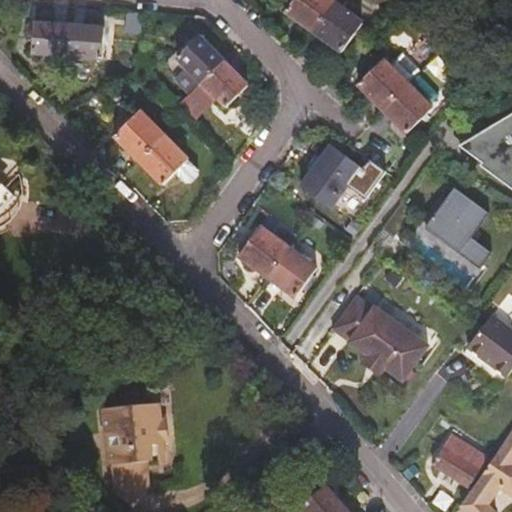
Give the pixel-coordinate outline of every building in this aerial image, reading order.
[(337,5),(340,0),(298,0),(289,14),(317,34),(337,5)] [(337,5),(317,34),(343,52),(363,24),(337,5)] [(68,57),(71,27),(38,25),(36,55),(68,57)] [(106,30),(71,27),(68,57),(103,60),(106,30)] [(194,93),(225,62),(200,38),(179,60),(191,70),(181,80),(194,93)] [(250,87),(225,62),(194,93),(185,102),(200,117),(219,98),(229,108),(250,87)] [(385,112),(411,87),(386,62),(361,88),(385,112)] [(435,110),(411,87),(385,112),(409,136),(435,110)] [(99,96),(86,102),(92,114),(104,107),(99,96)] [(116,138),(140,162),(165,138),(141,113),(116,138)] [(511,190),(511,119),(463,149),(486,166),(484,169),(511,190)] [(165,138),(140,162),(166,187),(177,176),(190,163),(165,138)] [(362,167),(334,147),(304,188),(332,208),(362,167)] [(190,163),(177,176),(187,186),(191,186),(200,178),(200,174),(190,163)] [(0,225),(7,232),(26,211),(3,188),(0,191),(0,225)] [(476,241),(493,217),(459,192),(430,231),(486,271),(497,256),(476,241)] [(396,242),(416,215),(403,206),(384,233),(396,242)] [(268,277),(289,249),(262,230),(242,258),(268,277)] [(318,270),(289,249),(268,277),(298,298),(318,270)] [(375,310),(358,297),(334,330),(351,343),(350,344),(369,359),(366,362),(383,374),(385,371),(404,385),(431,349),(377,308),(375,310)] [(511,378),(511,333),(493,320),(470,351),(511,380),(511,378)] [(379,378),(383,374),(366,362),(364,367),(379,378)] [(125,446),(116,445),(115,464),(121,464),(119,492),(135,510),(153,492),(153,465),(171,466),(171,450),(180,451),(181,427),(177,427),(178,411),(118,407),(117,433),(125,439),(125,446)] [(117,433),(116,445),(125,446),(125,439),(117,433)] [(511,433),(508,439),(462,508),(465,511),(490,511),(485,505),(497,486),(511,495),(511,433)] [(455,437),(447,449),(467,462),(474,450),(455,437)] [(467,462),(447,449),(435,468),(469,489),(489,459),(474,450),(467,462)] [(348,511),(327,486),(295,511),(348,511)]
